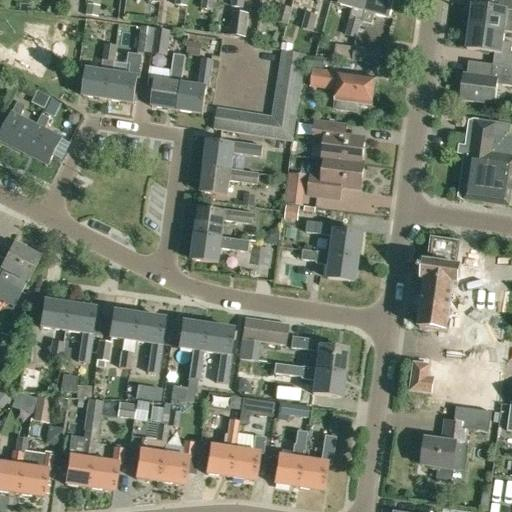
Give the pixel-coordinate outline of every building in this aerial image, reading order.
[(214,11),(215,0),(202,0),(202,9),(214,11)] [(233,0),(233,7),(243,8),(244,0),(233,0)] [(362,22),(368,0),(341,0),(340,5),(353,8),(350,19),(351,19),(347,35),(357,37),(361,22),(362,22)] [(372,25),(375,14),(389,18),(394,0),(368,0),(362,22),(372,25)] [(471,28),(511,33),(511,0),(500,0),(500,9),(474,6),(471,28)] [(281,7),(276,23),(288,26),(293,10),(281,7)] [(246,39),(249,15),(233,12),(230,36),(246,39)] [(317,16),(306,13),(302,30),(310,31),(310,34),(311,35),(317,16)] [(156,30),(142,28),(138,53),(152,54),(156,30)] [(511,33),(471,28),(468,50),(511,55),(511,43),(505,43),(506,33),(511,33)] [(170,32),(156,30),(152,54),(167,57),(170,32)] [(103,62),(102,73),(88,71),(84,97),(109,100),(113,75),(115,63),(118,47),(105,45),(102,62),(103,62)] [(336,46),(334,59),(354,62),(354,61),(355,48),(336,46)] [(380,52),(355,48),(354,61),(379,64),(380,52)] [(307,56),(284,53),(282,64),(305,68),(307,56)] [(128,64),(132,65),(130,77),(113,75),(109,100),(135,104),(139,79),(141,79),(143,63),(143,56),(129,54),(128,64)] [(175,56),(170,83),(157,81),(153,107),(178,111),(182,85),(186,58),(175,56)] [(326,59),(307,56),(305,68),(324,70),(326,59)] [(212,74),(214,62),(202,60),(201,72),(202,72),(200,88),(182,85),(178,111),(204,115),(208,89),(210,89),(212,74)] [(511,68),(507,68),(470,62),(468,75),(465,74),(462,100),(496,105),(499,85),(511,87),(511,68)] [(305,68),(282,64),(280,76),(303,79),(305,68)] [(338,91),(337,102),(373,106),(376,79),(314,71),(312,88),(338,91)] [(280,76),(278,87),(301,91),(303,79),(280,76)] [(301,91),(278,87),(277,97),(300,101),(301,91)] [(277,97),(275,107),(298,111),(300,101),(277,97)] [(18,103),(12,114),(0,137),(0,139),(24,152),(37,127),(21,119),(26,107),(18,103)] [(293,143),(298,111),(275,107),(273,118),(293,143)] [(230,111),(219,109),(216,130),(227,132),(230,111)] [(241,113),(231,111),(230,111),(227,132),(238,134),(241,113)] [(253,114),(241,113),(238,134),(249,136),(253,114)] [(253,114),(249,136),(260,137),(263,116),(253,114)] [(62,139),(45,131),(51,120),(42,115),(37,127),(24,152),(49,164),(62,139)] [(273,118),(263,116),(260,137),(293,143),(273,118)] [(323,161),(326,161),(362,166),(365,141),(339,138),(341,125),(316,121),(313,143),(326,145),(323,161)] [(471,159),(465,201),(509,207),(511,186),(511,138),(509,138),(510,127),(476,122),(473,146),(467,146),(467,148),(464,148),(463,156),(466,156),(465,158),(471,159)] [(244,173),(246,157),(262,159),(263,148),(250,146),(235,144),(235,146),(209,143),(205,168),(244,174),(244,173)] [(362,166),(326,161),(323,177),(312,175),(309,197),(334,200),(336,188),(361,191),(365,166),(362,166)] [(260,175),(244,173),(244,174),(205,168),(202,193),(228,197),(230,183),(258,186),(260,175)] [(297,221),(299,208),(287,207),(285,220),(297,221)] [(241,225),(252,226),(254,215),(242,213),(242,214),(226,212),(226,214),(200,211),(196,236),(222,239),(225,223),(241,225)] [(335,238),(332,255),(360,259),(363,235),(335,231),(336,228),(321,225),(321,224),(308,222),(306,234),(335,238)] [(250,243),(222,239),(196,236),(193,261),(219,265),(221,250),(249,254),(250,243)] [(458,287),(461,268),(457,268),(460,244),(432,240),(429,264),(425,263),(423,281),(427,282),(420,329),(448,333),(455,286),(458,287)] [(0,282),(21,293),(39,257),(15,244),(6,262),(0,259),(0,282)] [(317,265),(331,267),(329,280),(356,284),(360,259),(332,255),(318,253),(303,251),(302,261),(317,263),(317,265)] [(70,354),(63,352),(64,344),(66,332),(70,306),(45,302),(41,328),(54,330),(52,342),(52,341),(49,358),(61,360),(61,361),(69,362),(70,354)] [(92,336),(95,310),(70,306),(66,332),(83,335),(80,352),(80,351),(78,363),(89,364),(91,353),(93,336),(92,336)] [(119,369),(132,370),(133,355),(132,354),(134,343),(136,343),(140,317),(114,313),(110,339),(123,341),(121,352),(119,369)] [(160,363),(163,347),(160,346),(164,320),(140,317),(136,343),(152,345),(150,362),(149,362),(147,373),(158,375),(160,363)] [(256,321),(247,320),(244,341),(253,342),(256,321)] [(267,322),(256,321),(253,342),(265,344),(267,322)] [(278,324),(267,322),(265,344),(275,345),(278,324)] [(188,384),(197,386),(198,380),(200,381),(204,353),(208,327),(183,324),(179,350),(193,352),(188,384)] [(278,324),(275,345),(286,347),(289,325),(278,324)] [(221,356),(219,373),(218,372),(216,384),(228,386),(229,374),(230,374),(232,358),(229,357),(233,331),(208,327),(204,353),(221,356)] [(320,343),(304,341),(304,340),(292,338),(290,350),(303,351),(303,350),(319,352),(316,371),(344,375),(347,350),(319,347),(320,343)] [(99,341),(96,359),(108,361),(111,343),(99,341)] [(496,377),(496,357),(468,357),(468,376),(496,377)] [(301,380),(315,382),(313,395),(340,399),(344,375),(316,371),(302,368),(302,369),(275,365),(274,375),(301,379),(301,380)] [(431,367),(415,365),(411,393),(500,405),(502,385),(455,378),(454,385),(434,382),(434,380),(429,379),(431,367)] [(149,389),(147,400),(160,402),(161,391),(149,389)] [(299,403),(300,391),(277,389),(276,401),(299,403)] [(37,396),(35,411),(33,422),(48,425),(50,409),(52,398),(37,396)] [(230,407),(241,409),(242,399),(243,397),(232,396),(230,407)] [(274,402),(243,397),(239,423),(244,424),(245,412),(272,416),(274,402)] [(94,462),(99,433),(97,433),(101,403),(87,401),(82,431),(88,432),(85,446),(84,445),(81,460),(70,458),(65,486),(89,490),(94,462)] [(139,401),(135,427),(147,429),(151,403),(139,401)] [(308,421),(310,407),(279,403),(276,421),(289,423),(290,418),(308,421)] [(117,418),(133,420),(135,407),(119,405),(117,418)] [(170,412),(168,427),(169,427),(169,428),(178,429),(180,414),(170,412)] [(466,446),(469,424),(446,420),(443,442),(426,440),(422,466),(465,472),(469,446),(466,446)] [(206,475),(230,479),(235,451),(234,451),(236,439),(239,423),(228,421),(226,436),(224,435),(222,449),(210,448),(206,475)] [(136,479),(160,483),(165,446),(165,444),(166,444),(169,428),(169,427),(168,427),(157,426),(155,441),(142,439),(140,452),(136,479)] [(293,446),(291,460),(279,458),(275,486),(299,489),(303,462),(305,448),(307,434),(297,432),(295,446),(293,446)] [(323,449),(321,464),(303,462),(299,489),(323,492),(327,465),(331,466),(333,451),(334,451),(336,439),(324,437),(323,449)] [(235,451),(230,479),(255,482),(259,455),(263,456),(265,441),(255,439),(253,454),(235,451)] [(12,467),(0,465),(0,493),(19,496),(26,453),(27,442),(18,441),(16,455),(14,454),(12,467)] [(184,444),(184,449),(165,446),(160,483),(183,487),(188,460),(192,461),(194,446),(184,444)] [(95,462),(94,462),(89,490),(113,494),(117,466),(122,466),(124,451),(114,449),(112,465),(98,463),(96,462),(95,462)] [(44,456),(26,453),(19,496),(44,500),(48,472),(52,473),(54,457),(44,456)]
